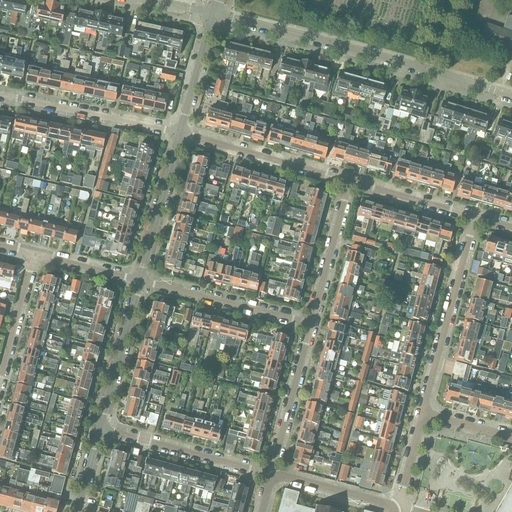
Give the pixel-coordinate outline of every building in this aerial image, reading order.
[(3,0),(1,10),(8,12),(7,17),(6,24),(10,25),(12,18),(13,13),(15,0),(3,0)] [(13,13),(12,18),(16,19),(18,14),(25,15),(28,0),(15,0),(13,13)] [(34,14),(33,19),(42,21),(42,20),(49,21),(53,4),(45,2),(45,4),(40,3),(38,15),(34,14)] [(49,21),(48,25),(63,29),(65,21),(63,20),(65,9),(61,8),(61,5),(53,4),(49,21)] [(77,10),(74,26),(86,29),(89,13),(84,12),(85,11),(79,9),(78,11),(77,10)] [(89,13),(86,29),(97,32),(102,14),(94,12),(94,14),(89,13)] [(102,14),(97,32),(105,33),(104,38),(108,39),(109,34),(113,18),(108,17),(109,15),(102,14)] [(511,16),(508,15),(503,29),(487,24),(481,40),(496,46),(495,48),(511,54),(511,53),(511,16)] [(113,18),(109,34),(121,37),(125,21),(124,21),(124,19),(118,18),(118,19),(113,18)] [(137,23),(133,39),(145,42),(149,26),(137,23)] [(144,47),(144,49),(148,50),(150,43),(157,44),(160,29),(149,26),(145,42),(144,47)] [(28,27),(26,38),(32,39),(35,28),(28,27)] [(160,29),(157,44),(169,47),(172,31),(160,29)] [(169,47),(168,52),(172,53),(174,48),(181,50),(184,34),(172,31),(169,47)] [(226,44),(222,59),(228,61),(227,62),(228,63),(225,75),(231,76),(231,75),(232,75),(235,63),(238,47),(226,44)] [(16,51),(11,75),(23,77),(26,63),(27,59),(20,58),(22,48),(17,47),(16,51)] [(235,63),(232,75),(235,76),(238,63),(246,65),(249,50),(238,47),(235,63)] [(128,60),(131,50),(125,48),(123,59),(128,60)] [(3,58),(0,72),(11,75),(16,51),(13,50),(12,55),(11,60),(3,58)] [(249,50),(246,65),(254,67),(252,77),(255,77),(261,53),(249,50)] [(171,61),(172,53),(168,52),(167,58),(166,58),(165,67),(176,69),(177,62),(171,61)] [(261,53),(255,77),(260,78),(262,70),(270,72),(274,56),(261,53)] [(29,68),(26,82),(38,84),(43,59),(44,56),(39,55),(37,69),(36,69),(29,68)] [(43,59),(38,84),(48,87),(51,72),(45,71),(47,59),(43,59)] [(283,59),(279,75),(286,77),(282,93),(279,103),(284,104),(287,94),(287,92),(289,87),(295,62),(283,59)] [(51,72),(48,87),(60,89),(66,61),(62,60),(59,74),(51,72)] [(66,61),(60,89),(70,91),(74,77),(67,76),(70,62),(66,61)] [(295,62),(289,87),(293,88),(295,79),(302,81),(307,63),(301,61),(300,64),(295,62)] [(74,77),(70,91),(82,94),(88,66),(88,65),(88,64),(89,64),(87,63),(84,63),(82,71),(75,69),(74,77)] [(300,103),(299,108),(307,110),(312,93),(312,90),(318,69),(314,67),(315,65),(307,63),(302,81),(310,83),(305,104),(304,104),(300,103)] [(128,64),(127,69),(139,72),(140,66),(128,64)] [(88,66),(82,94),(93,96),(96,81),(89,80),(92,67),(88,66),(88,65),(88,66)] [(318,69),(312,90),(317,91),(327,94),(329,84),(327,83),(330,72),(329,72),(329,70),(324,68),(323,70),(318,69)] [(177,74),(162,71),(160,79),(175,83),(177,74)] [(335,86),(332,95),(346,99),(348,93),(352,78),(347,76),(347,75),(342,73),(341,75),(340,74),(337,86),(335,86)] [(352,78),(348,93),(360,96),(364,81),(352,78)] [(123,87),(120,102),(131,104),(136,80),(132,79),(130,89),(123,87)] [(230,82),(218,79),(216,87),(228,90),(230,82)] [(136,80),(131,104),(142,106),(145,92),(139,91),(141,81),(136,80)] [(145,92),(142,106),(153,109),(159,84),(159,85),(160,81),(156,80),(155,84),(153,94),(145,92)] [(96,81),(93,96),(104,98),(108,84),(96,81)] [(364,81),(360,96),(366,98),(364,104),(369,105),(368,109),(375,84),(364,81)] [(108,84),(104,98),(116,101),(119,87),(119,86),(108,84)] [(159,84),(153,109),(165,111),(168,97),(162,96),(162,93),(164,86),(159,85),(159,84)] [(375,84),(368,109),(373,110),(374,104),(383,107),(385,102),(383,101),(387,87),(375,84)] [(222,97),(226,97),(228,90),(216,87),(214,94),(222,97)] [(395,105),(394,110),(409,115),(415,92),(409,90),(408,93),(403,91),(398,106),(395,105)] [(415,92),(409,115),(425,120),(429,109),(425,107),(428,98),(422,97),(422,94),(415,92)] [(207,119),(205,123),(207,124),(206,125),(212,127),(213,126),(217,127),(224,103),(226,97),(222,97),(221,102),(220,102),(217,111),(210,109),(207,119)] [(318,114),(323,115),(327,103),(321,102),(318,114)] [(224,103),(217,127),(222,128),(222,130),(228,132),(233,115),(226,113),(228,104),(224,103)] [(274,111),(276,105),(269,103),(266,112),(273,114),(274,111)] [(334,105),(327,103),(323,115),(330,117),(334,105)] [(438,118),(436,124),(442,125),(441,127),(448,129),(455,107),(443,103),(438,118)] [(233,115),(228,132),(235,134),(236,132),(240,133),(248,105),(244,104),(242,113),(234,111),(233,115)] [(248,105),(240,133),(245,135),(245,136),(251,138),(256,122),(249,120),(251,116),(250,116),(252,106),(248,105)] [(455,107),(448,129),(453,131),(455,124),(461,126),(466,110),(455,107)] [(340,120),(352,123),(354,117),(355,114),(343,110),(340,120)] [(466,110),(461,126),(473,129),(477,114),(466,110)] [(295,133),(290,149),(297,151),(298,150),(302,151),(309,127),(310,123),(312,115),(308,114),(302,135),(295,133)] [(472,133),(469,141),(474,143),(477,130),(485,133),(490,117),(477,114),(473,129),(472,133)] [(13,131),(11,139),(23,141),(24,134),(27,120),(16,117),(13,131)] [(365,120),(354,117),(352,123),(352,124),(363,127),(365,120)] [(0,120),(0,142),(2,133),(9,134),(12,121),(0,118),(0,120)] [(337,127),(338,122),(324,118),(323,123),(337,127)] [(381,132),(385,119),(379,118),(376,130),(381,132)] [(271,127),(267,141),(269,142),(268,143),(274,145),(275,143),(279,145),(286,120),(283,119),(281,125),(280,125),(279,129),(271,127)] [(392,121),(385,119),(381,132),(388,134),(392,121)] [(23,141),(22,146),(26,147),(28,140),(34,142),(35,136),(38,122),(27,120),(24,134),(23,141)] [(286,120),(279,145),(284,146),(283,147),(290,149),(295,133),(288,131),(288,127),(290,122),(286,120)] [(500,120),(494,136),(502,138),(498,150),(502,151),(511,124),(500,120)] [(38,151),(32,177),(38,178),(39,176),(42,161),(43,154),(44,151),(46,138),(49,124),(38,122),(35,136),(34,142),(41,143),(40,151),(38,151)] [(256,122),(251,138),(258,140),(259,139),(264,140),(268,126),(256,122)] [(423,143),(428,129),(430,124),(423,122),(417,142),(423,143)] [(309,127),(302,151),(307,152),(306,154),(313,156),(318,139),(319,135),(312,133),(313,128),(314,124),(310,123),(309,127)] [(46,138),(44,151),(49,152),(52,139),(57,141),(60,127),(49,124),(46,138)] [(511,124),(502,151),(502,149),(506,151),(508,145),(509,146),(510,141),(511,141),(511,124)] [(60,127),(57,141),(59,141),(59,143),(64,144),(62,153),(63,153),(62,158),(65,159),(66,155),(71,129),(60,127)] [(71,129),(66,155),(71,156),(72,151),(79,153),(80,145),(83,131),(71,129)] [(435,130),(428,129),(423,143),(430,145),(435,130)] [(83,131),(80,145),(87,147),(85,158),(89,159),(90,153),(91,148),(94,134),(83,131)] [(335,143),(331,157),(333,158),(332,159),(338,161),(339,159),(343,161),(350,137),(351,132),(346,131),(344,140),(342,145),(341,145),(335,143)] [(90,153),(89,159),(93,160),(96,149),(103,150),(106,136),(94,134),(91,148),(90,153)] [(110,134),(107,146),(115,148),(118,136),(110,134)] [(318,139),(313,156),(320,158),(321,156),(326,158),(331,137),(327,136),(325,142),(318,139)] [(350,137),(343,161),(348,162),(347,163),(354,165),(359,149),(352,147),(354,138),(350,137)] [(373,142),(366,167),(371,168),(370,170),(377,172),(382,156),(384,149),(377,147),(378,143),(379,138),(375,137),(374,138),(373,142)] [(359,149),(354,165),(361,167),(362,166),(366,167),(373,142),(369,141),(366,151),(359,149)] [(124,150),(124,151),(126,151),(152,158),(153,155),(154,155),(156,150),(154,150),(154,149),(147,147),(148,146),(142,144),(141,145),(139,150),(125,146),(124,150)] [(113,157),(115,148),(107,146),(105,154),(111,156),(113,157)] [(382,156),(377,172),(384,174),(385,172),(390,174),(390,172),(395,174),(401,151),(399,151),(399,150),(392,149),(391,152),(390,152),(388,157),(382,156)] [(491,152),(485,150),(481,160),(487,162),(491,152)] [(126,151),(125,155),(137,158),(136,163),(151,167),(153,161),(151,160),(152,158),(126,151)] [(395,174),(395,175),(399,177),(399,178),(406,180),(411,164),(404,162),(405,158),(404,158),(406,152),(402,151),(401,151),(395,174)] [(104,154),(102,162),(109,164),(111,156),(105,154),(104,154)] [(193,157),(192,161),(193,162),(192,166),(212,171),(216,172),(228,175),(230,166),(223,164),(222,169),(207,165),(209,160),(208,160),(209,159),(204,158),(203,159),(195,156),(194,157),(193,157)] [(422,167),(418,182),(422,183),(422,185),(429,187),(434,170),(435,166),(427,164),(429,159),(425,158),(423,164),(422,167)] [(121,164),(120,168),(121,168),(147,175),(148,172),(150,173),(151,167),(136,163),(128,161),(126,166),(121,164)] [(7,162),(5,168),(17,171),(18,164),(7,162)] [(102,162),(100,171),(107,173),(109,164),(102,162)] [(18,164),(17,171),(26,173),(28,166),(18,164)] [(411,164),(406,180),(413,182),(413,180),(418,182),(422,167),(420,166),(411,164)] [(447,168),(441,188),(445,190),(445,191),(451,193),(451,191),(453,192),(457,177),(449,175),(451,171),(450,171),(451,165),(448,164),(447,168)] [(434,170),(429,187),(436,189),(436,187),(441,188),(447,168),(435,165),(435,166),(434,170)] [(189,169),(188,175),(204,179),(205,174),(211,176),(212,171),(192,166),(191,170),(189,169)] [(235,184),(229,205),(233,206),(243,170),(240,169),(240,168),(235,166),(235,168),(234,168),(230,182),(235,184)] [(121,168),(120,172),(133,175),(131,180),(147,184),(148,178),(146,178),(147,175),(121,168)] [(243,170),(233,206),(237,207),(241,192),(246,193),(252,171),(248,170),(247,171),(243,170)] [(107,173),(100,171),(98,181),(104,182),(105,182),(107,173)] [(252,171),(246,193),(255,195),(261,175),(257,174),(257,173),(252,171)] [(465,171),(458,195),(463,197),(462,198),(469,200),(474,184),(473,184),(466,182),(468,178),(467,178),(469,172),(465,171)] [(73,178),(71,185),(72,185),(72,186),(80,188),(82,177),(74,175),(73,178)] [(93,190),(96,177),(85,175),(83,187),(93,190)] [(188,175),(187,180),(188,180),(187,184),(218,193),(219,188),(203,184),(204,179),(188,175)] [(261,175),(255,195),(264,198),(270,176),(265,175),(265,176),(261,175)] [(60,182),(71,185),(73,178),(62,176),(60,182)] [(264,198),(263,200),(272,203),(273,201),(272,200),(278,180),(274,179),(275,178),(270,176),(264,198)] [(474,184),(469,200),(476,202),(476,201),(481,202),(488,178),(483,176),(482,180),(475,178),(473,184),(474,184)] [(23,178),(18,177),(15,187),(21,188),(23,178)] [(122,183),(121,187),(143,192),(143,190),(145,190),(147,184),(131,180),(123,178),(122,183)] [(488,178),(481,202),(486,203),(485,205),(492,207),(497,191),(499,187),(490,185),(492,179),(488,178)] [(278,180),(272,200),(273,201),(281,203),(282,197),(283,197),(287,183),(287,181),(282,180),(282,181),(278,180)] [(102,191),(104,182),(98,181),(96,190),(102,191)] [(497,191),(492,207),(499,209),(499,207),(504,208),(511,184),(507,183),(504,193),(497,191)] [(184,188),(183,193),(199,197),(200,193),(217,197),(218,193),(187,184),(186,188),(184,188)] [(57,186),(53,185),(52,192),(56,193),(57,193),(61,194),(62,187),(57,186)] [(121,187),(119,196),(140,201),(142,201),(143,196),(142,195),(143,192),(121,187)] [(23,190),(16,188),(14,195),(21,197),(23,190)] [(307,188),(305,197),(325,203),(326,199),(327,199),(329,195),(327,194),(319,191),(319,190),(314,189),(314,190),(307,188)] [(88,193),(77,190),(75,197),(79,198),(79,199),(88,202),(89,196),(88,193)] [(101,194),(95,192),(93,201),(99,202),(101,194)] [(183,193),(182,198),(183,199),(182,203),(213,211),(218,212),(218,211),(215,207),(198,202),(199,197),(183,193)] [(291,193),(290,198),(309,203),(308,208),(324,212),(325,207),(324,207),(325,203),(305,197),(300,196),(300,195),(296,194),(291,193)] [(20,217),(17,229),(29,232),(33,217),(25,215),(29,200),(25,199),(21,213),(20,217)] [(112,202),(111,206),(116,207),(137,213),(138,210),(140,210),(141,205),(139,205),(139,204),(121,199),(120,204),(117,203),(112,202)] [(358,209),(356,214),(358,215),(357,216),(365,218),(370,219),(374,205),(369,204),(369,202),(364,200),(363,202),(362,202),(359,209),(358,209)] [(179,206),(178,211),(180,212),(179,212),(194,216),(195,211),(212,215),(213,211),(182,203),(181,207),(179,206)] [(370,219),(365,236),(367,237),(369,237),(374,221),(381,223),(385,207),(379,205),(379,206),(374,205),(370,219)] [(0,224),(6,226),(10,210),(0,207),(0,224)] [(116,207),(114,211),(122,213),(121,218),(136,222),(138,216),(136,215),(137,213),(116,207)] [(287,207),(286,211),(320,220),(321,217),(323,217),(324,212),(308,208),(307,212),(287,207)] [(381,223),(379,229),(391,232),(391,231),(396,211),(391,210),(392,208),(385,207),(381,223)] [(10,210),(6,226),(17,229),(20,217),(21,213),(10,210)] [(96,213),(90,211),(88,219),(95,220),(96,213)] [(286,211),(285,215),(304,221),(303,225),(319,230),(321,225),(319,224),(320,220),(286,211)] [(396,211),(391,231),(402,234),(403,234),(408,213),(402,211),(402,213),(396,211)] [(408,213),(403,234),(414,237),(419,218),(414,217),(415,215),(408,213)] [(177,216),(175,221),(177,222),(176,225),(196,230),(199,221),(179,216),(177,216)] [(33,217),(29,232),(40,235),(44,219),(33,217)] [(278,238),(280,229),(281,227),(281,225),(282,221),(269,217),(269,218),(268,218),(266,224),(264,231),(266,231),(265,235),(278,238)] [(112,220),(111,224),(132,230),(133,227),(135,228),(136,222),(121,218),(120,222),(112,220)] [(370,219),(365,218),(362,229),(361,229),(356,228),(352,241),(365,244),(366,240),(367,237),(365,236),(370,219)] [(414,237),(413,238),(414,238),(418,239),(420,233),(427,235),(431,220),(425,218),(425,220),(419,218),(414,237)] [(44,219),(40,235),(52,238),(56,222),(49,221),(44,219)] [(88,220),(86,227),(93,229),(95,229),(96,222),(88,220)] [(237,226),(246,228),(247,222),(238,220),(237,226)] [(428,236),(426,241),(436,243),(437,244),(442,224),(437,223),(437,221),(431,220),(427,235),(428,236)] [(56,222),(52,238),(63,241),(67,225),(56,222)] [(111,224),(110,229),(117,231),(116,235),(132,239),(133,233),(132,233),(132,230),(111,224)] [(222,232),(225,233),(226,227),(224,227),(224,226),(218,224),(216,231),(222,232)] [(436,243),(433,255),(438,257),(439,255),(443,240),(450,242),(450,241),(452,241),(453,236),(452,236),(454,228),(453,227),(453,226),(448,224),(447,226),(442,224),(437,244),(436,243)] [(67,225),(63,241),(75,244),(79,228),(67,225)] [(174,227),(172,233),(189,237),(190,233),(190,232),(197,234),(197,235),(212,239),(213,235),(206,233),(196,230),(176,225),(176,227),(174,227)] [(296,229),(295,233),(315,238),(316,234),(318,235),(319,230),(303,225),(302,230),(296,229)] [(86,227),(84,235),(91,237),(93,229),(86,227)] [(226,227),(225,233),(224,236),(233,239),(235,229),(226,227)] [(283,229),(282,233),(294,237),(293,242),(298,243),(313,247),(313,246),(314,247),(316,242),(314,242),(315,238),(295,233),(290,231),(283,229)] [(108,233),(106,242),(128,247),(128,245),(130,245),(132,239),(116,235),(108,233)] [(172,233),(171,239),(172,239),(172,242),(204,251),(205,247),(199,245),(187,242),(189,237),(172,233)] [(84,235),(81,245),(93,248),(95,243),(101,245),(113,248),(112,253),(112,254),(117,256),(118,254),(125,257),(125,256),(127,256),(129,251),(127,250),(128,247),(106,242),(91,237),(84,235)] [(483,259),(482,260),(491,263),(491,260),(497,240),(495,240),(496,238),(491,237),(490,238),(489,238),(487,243),(485,242),(483,251),(485,252),(484,253),(483,259)] [(497,240),(491,260),(502,263),(508,242),(502,240),(501,241),(497,240)] [(169,244),(168,250),(184,255),(185,250),(197,253),(203,255),(204,251),(172,242),(171,245),(169,244)] [(511,242),(508,242),(502,263),(511,266),(511,242)] [(279,245),(278,249),(310,258),(311,254),(312,255),(314,250),(312,249),(292,243),(291,248),(279,245)] [(347,258),(346,263),(371,270),(372,265),(362,262),(364,256),(369,258),(371,250),(352,245),(351,252),(349,251),(349,252),(348,252),(346,258),(347,258)] [(210,255),(204,278),(205,278),(204,280),(210,281),(210,279),(213,280),(220,255),(221,248),(217,247),(214,256),(210,255)] [(227,262),(221,284),(227,286),(228,284),(230,285),(239,252),(239,249),(235,248),(232,263),(227,262)] [(402,248),(400,253),(409,256),(410,250),(402,248)] [(278,249),(277,254),(294,258),(293,263),(309,267),(310,262),(309,262),(310,258),(278,249)] [(168,250),(166,256),(168,257),(167,259),(194,267),(195,263),(183,259),(184,255),(168,250)] [(409,256),(420,259),(422,253),(410,250),(409,256)] [(239,252),(230,285),(233,285),(233,287),(239,288),(243,272),(238,271),(243,253),(239,252)] [(243,272),(239,288),(245,290),(245,288),(248,289),(256,256),(257,254),(252,253),(249,266),(247,273),(243,272)] [(431,255),(422,253),(420,259),(430,261),(431,255)] [(220,255),(213,280),(216,281),(215,283),(221,284),(227,262),(228,257),(220,255)] [(433,255),(432,262),(442,264),(443,258),(438,257),(433,255)] [(256,256),(248,289),(251,290),(250,291),(256,293),(256,291),(257,291),(262,272),(257,270),(258,263),(259,264),(260,257),(256,256)] [(164,262),(163,267),(165,268),(164,268),(173,271),(173,272),(178,273),(178,272),(179,272),(180,267),(188,269),(188,270),(197,272),(195,277),(201,279),(204,269),(194,267),(167,259),(166,262),(164,262)] [(274,263),(273,267),(305,276),(306,272),(308,272),(309,267),(293,263),(292,268),(274,263)] [(343,268),(342,274),(358,278),(359,272),(370,275),(371,270),(346,263),(345,268),(343,268)] [(417,274),(437,280),(439,275),(440,275),(441,270),(440,270),(440,268),(420,263),(417,274)] [(3,265),(0,274),(0,281),(11,284),(15,268),(3,265)] [(273,267),(272,271),(285,274),(283,279),(288,281),(304,285),(306,280),(304,279),(305,276),(273,267)] [(401,276),(402,270),(397,268),(394,279),(402,281),(403,276),(401,276)] [(486,277),(488,271),(478,268),(477,275),(486,277)] [(412,272),(411,277),(422,280),(420,287),(436,291),(437,285),(436,284),(437,280),(417,274),(412,272)] [(341,280),(340,285),(358,290),(359,286),(356,285),(358,278),(342,274),(340,280),(341,280)] [(45,277),(44,282),(45,282),(45,285),(66,291),(73,293),(77,294),(80,283),(73,281),(71,288),(67,287),(59,285),(61,280),(60,280),(60,279),(55,277),(55,278),(47,276),(47,277),(45,277)] [(388,286),(390,278),(381,276),(379,283),(388,286)] [(476,280),(475,286),(476,286),(475,290),(489,293),(500,296),(501,292),(490,289),(492,283),(478,279),(477,281),(476,280)] [(268,284),(268,285),(301,293),(302,289),(303,290),(304,285),(288,281),(287,285),(269,281),(268,284)] [(83,283),(80,294),(87,296),(91,297),(91,296),(113,302),(114,300),(115,300),(117,295),(115,294),(115,293),(108,291),(108,290),(103,289),(102,290),(97,288),(96,294),(88,291),(90,285),(83,283)] [(259,292),(266,294),(267,289),(268,285),(268,284),(265,284),(262,283),(259,292)] [(389,290),(394,291),(395,292),(397,286),(391,284),(389,290)] [(42,287),(40,293),(56,297),(57,293),(65,296),(66,291),(45,285),(44,288),(42,287)] [(268,285),(267,289),(279,292),(278,297),(284,299),(284,300),(289,301),(289,300),(298,302),(300,302),(301,297),(300,297),(301,293),(268,285)] [(337,290),(336,296),(352,301),(352,300),(354,294),(363,296),(364,292),(358,290),(340,285),(339,290),(337,290)] [(412,292),(411,296),(432,302),(433,297),(434,297),(436,291),(420,287),(419,293),(416,293),(412,292)] [(473,293),(471,299),(487,303),(488,297),(489,293),(475,290),(474,293),(473,293)] [(40,293),(39,299),(41,300),(40,302),(73,311),(74,307),(70,306),(54,302),(56,297),(40,293)] [(91,297),(90,300),(98,303),(97,307),(112,311),(114,306),(112,305),(113,302),(91,296),(91,297)] [(335,303),(334,308),(361,315),(363,311),(350,308),(352,301),(336,296),(334,303),(335,303)] [(411,296),(409,307),(430,313),(432,307),(430,306),(432,302),(411,296)] [(471,299),(469,305),(471,306),(470,309),(495,316),(496,311),(493,311),(495,305),(487,303),(471,299)] [(37,305),(36,311),(51,315),(52,311),(61,313),(72,316),(73,311),(40,302),(39,305),(37,305)] [(394,303),(388,302),(385,313),(390,315),(394,303)] [(155,303),(152,313),(167,316),(173,318),(177,319),(183,321),(183,320),(189,322),(192,311),(185,310),(184,316),(174,314),(175,308),(169,307),(169,306),(164,304),(164,305),(155,303)] [(76,307),(75,311),(108,320),(109,317),(111,317),(112,311),(97,307),(96,312),(87,310),(76,307)] [(409,307),(405,318),(426,324),(427,319),(428,319),(430,313),(409,307)] [(331,312),(330,318),(331,318),(331,319),(350,325),(352,317),(355,318),(355,319),(360,321),(361,315),(334,308),(333,313),(331,312)] [(467,313),(466,318),(467,318),(467,319),(486,324),(488,320),(493,321),(495,316),(470,309),(469,313),(467,313)] [(36,311),(34,317),(36,317),(35,320),(67,328),(68,324),(58,322),(50,320),(51,315),(36,311)] [(75,311),(74,315),(85,318),(93,321),(92,325),(108,329),(109,323),(107,322),(108,320),(75,311)] [(190,328),(187,340),(192,341),(191,348),(195,349),(204,316),(199,315),(200,313),(195,312),(195,314),(194,313),(190,328)] [(152,313),(150,322),(164,326),(169,327),(171,322),(172,322),(173,318),(167,316),(152,313)] [(195,349),(194,355),(198,356),(204,332),(209,333),(213,317),(208,315),(208,317),(204,316),(195,349)] [(213,317),(209,333),(213,334),(214,334),(210,349),(214,350),(222,320),(218,319),(218,318),(213,317)] [(504,317),(503,317),(502,317),(500,328),(505,329),(508,318),(504,317)] [(33,322),(31,327),(33,328),(33,329),(46,333),(48,327),(60,331),(66,333),(67,328),(35,320),(34,323),(33,322)] [(222,320),(214,350),(218,351),(220,344),(225,345),(227,338),(231,321),(226,320),(226,321),(222,320)] [(227,338),(225,345),(229,346),(229,349),(230,349),(228,354),(233,355),(240,325),(236,324),(236,323),(231,321),(227,338)] [(465,322),(464,327),(465,327),(464,331),(488,338),(489,338),(490,334),(485,332),(486,326),(481,325),(466,321),(466,322),(465,322)] [(150,322),(147,331),(167,336),(171,338),(178,339),(179,340),(184,341),(185,336),(179,334),(168,332),(163,331),(164,326),(150,322)] [(330,322),(329,328),(330,328),(329,332),(349,337),(349,338),(354,339),(355,335),(349,333),(351,327),(332,322),(332,323),(330,322)] [(404,327),(402,332),(422,337),(423,332),(425,333),(426,327),(425,327),(425,326),(411,322),(409,328),(404,327)] [(71,324),(70,328),(103,337),(104,334),(106,335),(108,329),(92,325),(91,329),(71,324)] [(240,325),(233,355),(237,356),(241,341),(246,342),(250,327),(249,327),(249,326),(245,325),(244,326),(240,325)] [(387,327),(382,325),(379,334),(386,336),(388,327),(387,327)] [(70,328),(69,332),(76,334),(77,334),(89,337),(87,342),(101,346),(101,345),(103,346),(104,340),(103,340),(103,337),(70,328)] [(30,331),(29,336),(31,337),(30,340),(61,348),(63,344),(57,342),(57,343),(44,339),(46,334),(32,331),(30,331)] [(147,331),(145,340),(159,344),(161,339),(165,340),(167,336),(147,331)] [(462,334),(460,341),(476,345),(480,346),(482,346),(483,341),(489,342),(490,338),(489,338),(488,338),(464,331),(463,335),(462,334)] [(258,335),(257,339),(287,347),(288,342),(289,343),(290,338),(289,338),(289,337),(282,335),(282,333),(276,332),(276,334),(275,333),(273,339),(258,335)] [(327,335),(325,341),(344,346),(344,347),(347,347),(349,338),(349,337),(329,332),(328,336),(327,335)] [(402,332),(400,343),(420,348),(422,342),(421,342),(422,337),(402,332)] [(257,339),(256,343),(271,347),(269,352),(285,356),(287,351),(286,351),(287,347),(257,339)] [(504,341),(502,341),(497,339),(494,348),(500,350),(501,350),(504,341)] [(27,342),(26,348),(41,352),(42,348),(50,350),(62,353),(63,349),(61,348),(30,340),(29,342),(27,342)] [(145,340),(142,350),(173,358),(174,353),(158,349),(159,344),(145,340)] [(325,341),(324,347),(325,348),(324,351),(350,359),(352,354),(343,352),(344,347),(344,346),(325,341)] [(460,341),(458,347),(460,347),(459,351),(481,356),(482,357),(483,357),(484,353),(479,351),(480,346),(476,345),(460,341)] [(400,343),(397,354),(416,359),(417,354),(419,355),(420,348),(400,343)] [(68,345),(67,349),(72,350),(76,351),(98,357),(99,355),(100,355),(102,350),(100,349),(100,348),(87,345),(85,350),(78,348),(78,347),(68,345)] [(385,350),(379,349),(374,347),(371,356),(377,358),(378,353),(380,354),(381,352),(385,353),(385,350)] [(26,348),(24,354),(26,354),(25,357),(57,365),(58,362),(48,359),(40,357),(41,352),(26,348)] [(491,359),(497,361),(499,361),(501,350),(500,350),(494,348),(492,355),(491,359)] [(142,350),(140,359),(154,363),(156,358),(172,362),(173,358),(142,350)] [(76,351),(75,356),(83,358),(82,362),(97,366),(99,360),(97,360),(98,357),(76,351)] [(322,355),(320,361),(336,365),(337,360),(349,363),(350,359),(324,351),(323,355),(322,355)] [(456,354),(455,359),(456,360),(456,361),(470,365),(472,359),(479,361),(481,356),(459,351),(458,354),(456,354)] [(253,353),(252,357),(282,365),(283,361),(284,361),(285,356),(269,352),(268,357),(253,353)] [(392,352),(390,358),(401,361),(400,366),(415,370),(416,364),(415,364),(416,359),(397,354),(392,352)] [(502,354),(500,361),(507,363),(509,356),(502,354)] [(23,359),(21,365),(36,369),(38,365),(46,367),(52,369),(50,373),(56,375),(58,366),(57,365),(25,357),(24,360),(23,359)] [(252,357),(251,361),(266,365),(265,370),(280,374),(282,369),(281,369),(282,365),(252,357)] [(491,359),(488,369),(494,371),(497,361),(491,359)] [(137,362),(136,366),(137,367),(136,371),(166,378),(167,374),(152,370),(153,365),(139,361),(139,362),(137,362)] [(320,361),(319,367),(320,367),(319,371),(344,378),(345,373),(334,370),(336,365),(320,361)] [(504,373),(507,363),(500,361),(497,371),(504,373)] [(63,362),(61,366),(67,368),(71,369),(93,375),(94,372),(96,372),(97,366),(82,362),(81,367),(63,362)] [(189,372),(191,366),(181,363),(180,369),(189,372)] [(463,379),(466,366),(455,363),(452,374),(460,376),(459,378),(463,379)] [(21,365),(19,371),(21,372),(20,374),(52,383),(53,383),(54,379),(35,374),(36,369),(21,365)] [(361,371),(367,373),(369,366),(363,365),(361,370),(361,371)] [(191,366),(189,372),(197,374),(199,368),(191,366)] [(397,377),(410,381),(412,376),(413,377),(415,370),(400,366),(397,377)] [(71,369),(70,373),(78,375),(77,380),(92,384),(94,378),(92,377),(93,375),(71,369)] [(248,371),(247,375),(277,383),(278,379),(279,379),(280,374),(265,370),(263,375),(248,371)] [(134,374),(133,379),(147,383),(148,379),(153,380),(165,383),(167,384),(169,379),(166,378),(136,371),(135,375),(134,374)] [(178,387),(181,373),(174,371),(170,384),(178,387)] [(316,375),(315,381),(330,385),(332,380),(344,383),(345,378),(344,378),(319,371),(318,375),(316,375)] [(367,373),(361,371),(358,382),(362,383),(364,384),(367,373)] [(383,373),(382,378),(395,382),(393,388),(407,392),(408,391),(409,391),(410,386),(409,386),(410,381),(397,377),(394,376),(386,374),(383,373)] [(18,377),(17,382),(18,383),(32,387),(33,382),(45,385),(50,387),(52,383),(20,374),(20,377),(18,377)] [(247,375),(246,379),(261,383),(260,389),(274,393),(275,392),(276,392),(277,388),(276,387),(277,383),(247,375)] [(133,379),(131,384),(133,385),(131,389),(151,394),(150,394),(161,397),(162,393),(146,388),(147,383),(133,379)] [(56,383),(55,383),(88,392),(89,389),(91,390),(92,384),(77,380),(76,385),(68,383),(56,380),(56,383)] [(315,381),(313,387),(314,387),(313,391),(338,397),(340,393),(329,390),(330,385),(315,381)] [(356,381),(353,391),(359,393),(362,383),(358,382),(356,381)] [(55,383),(54,387),(66,390),(74,392),(72,397),(86,401),(86,400),(88,401),(89,395),(88,395),(88,392),(55,383)] [(472,391),(468,407),(474,408),(474,407),(479,408),(483,394),(485,387),(474,384),(472,391)] [(15,388),(13,394),(29,398),(30,393),(38,395),(43,396),(44,397),(43,400),(49,402),(51,394),(18,385),(17,388),(15,388)] [(446,393),(445,398),(446,398),(446,399),(447,400),(447,401),(452,402),(452,401),(457,403),(461,388),(449,385),(447,394),(446,393)] [(461,388),(457,403),(462,404),(461,405),(468,407),(472,391),(461,388)] [(129,393),(128,398),(148,403),(150,394),(151,394),(131,389),(130,393),(129,393)] [(381,395),(379,400),(404,406),(406,396),(385,390),(383,396),(381,395)] [(311,394),(310,399),(311,400),(311,401),(325,405),(327,399),(337,402),(338,397),(313,391),(312,394),(311,394)] [(350,401),(357,402),(359,393),(353,391),(350,401)] [(497,413),(501,414),(507,393),(503,391),(502,393),(496,391),(495,397),(494,397),(490,413),(496,414),(497,413)] [(240,392),(238,398),(243,399),(247,400),(271,407),(272,403),(273,403),(274,398),(273,398),(273,397),(259,393),(258,398),(243,394),(241,393),(240,392)] [(361,393),(358,404),(366,406),(368,396),(367,396),(367,395),(361,393)] [(511,394),(507,393),(501,414),(506,416),(506,417),(511,418),(511,394)] [(13,394),(12,400),(14,400),(13,403),(46,412),(47,408),(38,405),(27,403),(29,398),(13,394)] [(181,400),(173,430),(177,431),(176,432),(181,433),(185,418),(181,417),(187,396),(182,394),(181,400)] [(483,394),(479,408),(484,410),(484,411),(490,413),(494,397),(483,394)] [(128,398),(126,403),(128,403),(127,407),(146,412),(148,403),(128,398)] [(163,422),(162,426),(163,427),(163,428),(168,430),(169,429),(173,430),(181,400),(175,399),(174,405),(169,404),(164,423),(163,422)] [(60,402),(59,406),(83,412),(84,410),(85,410),(87,405),(85,404),(85,403),(72,400),(70,405),(60,402)] [(247,400),(246,405),(255,407),(254,412),(269,416),(271,411),(269,411),(271,407),(247,400)] [(379,400),(378,404),(388,407),(386,412),(386,413),(401,417),(404,406),(379,400)] [(199,405),(191,435),(195,436),(195,437),(200,438),(204,423),(206,413),(202,412),(204,403),(200,401),(199,405)] [(357,402),(350,401),(348,411),(354,413),(357,402)] [(307,403),(306,408),(307,409),(306,412),(328,418),(329,414),(322,412),(323,406),(309,402),(309,403),(307,403)] [(185,418),(181,433),(186,435),(187,433),(191,435),(199,405),(194,404),(190,419),(185,418)] [(10,405),(9,411),(11,411),(10,414),(38,421),(39,418),(37,417),(24,413),(26,408),(12,405),(12,406),(10,405)] [(204,423),(200,438),(205,440),(205,438),(209,439),(217,410),(218,406),(214,405),(208,424),(204,423)] [(59,406),(58,410),(68,413),(67,417),(82,422),(84,415),(82,415),(83,412),(59,406)] [(124,411),(123,415),(124,416),(124,417),(132,419),(132,420),(137,421),(137,420),(138,420),(140,415),(149,418),(147,424),(156,427),(159,416),(156,415),(153,414),(146,412),(127,407),(126,411),(124,411)] [(217,410),(209,439),(213,441),(213,442),(218,443),(219,442),(220,442),(221,438),(220,438),(223,428),(218,427),(222,411),(217,410)] [(381,411),(380,414),(385,415),(383,423),(383,424),(398,428),(401,417),(386,413),(386,412),(381,411)] [(248,415),(246,420),(266,425),(267,421),(268,421),(269,416),(254,412),(252,417),(248,415)] [(304,416),(302,422),(318,426),(319,420),(327,422),(328,418),(306,412),(305,416),(304,416)] [(346,413),(344,422),(351,424),(354,415),(346,413)] [(7,416),(6,422),(21,426),(22,422),(30,424),(41,427),(43,422),(38,421),(10,414),(9,417),(7,416)] [(362,430),(363,428),(365,418),(357,416),(354,429),(362,430)] [(58,419),(56,424),(78,430),(79,427),(81,428),(82,422),(67,417),(66,421),(58,419)] [(246,420),(245,425),(250,426),(249,430),(264,434),(266,429),(264,429),(266,425),(246,420)] [(6,422),(4,428),(6,429),(5,431),(29,438),(30,434),(20,431),(21,426),(6,422)] [(302,422),(301,428),(302,428),(301,432),(329,439),(330,436),(316,432),(318,426),(302,422)] [(341,432),(349,434),(351,424),(344,422),(341,432)] [(378,422),(375,434),(380,435),(395,439),(398,428),(383,424),(383,423),(382,423),(378,422)] [(53,423),(52,427),(64,430),(62,435),(76,439),(76,438),(78,438),(79,433),(77,433),(78,430),(56,424),(53,423)] [(230,430),(229,434),(237,437),(261,443),(262,439),(263,439),(264,434),(249,430),(247,436),(243,434),(230,430)] [(3,434),(1,440),(16,444),(17,439),(28,442),(29,438),(5,431),(4,434),(3,434)] [(357,446),(359,437),(360,433),(353,431),(350,445),(354,446),(355,445),(357,446)] [(299,435),(297,441),(313,446),(314,440),(328,444),(329,439),(301,432),(300,436),(299,435)] [(339,442),(346,444),(349,434),(341,432),(339,442)] [(228,434),(226,444),(233,446),(234,441),(236,441),(237,437),(229,434),(229,435),(228,434)] [(375,438),(374,441),(378,442),(376,451),(391,455),(394,443),(395,439),(380,435),(379,439),(375,438)] [(41,437),(40,441),(45,442),(47,443),(73,450),(74,447),(75,447),(77,442),(75,442),(75,441),(62,437),(60,442),(48,438),(48,439),(41,437)] [(261,443),(237,437),(236,441),(240,442),(238,449),(245,450),(249,452),(250,450),(258,453),(258,452),(260,452),(261,447),(260,447),(261,443)] [(1,440),(0,443),(0,445),(1,446),(0,449),(27,456),(31,457),(32,453),(15,448),(16,444),(1,440)] [(297,441),(296,447),(297,448),(296,452),(318,457),(319,453),(311,451),(313,446),(297,441)] [(343,454),(346,444),(339,442),(336,452),(343,454)] [(47,443),(46,447),(58,450),(57,455),(72,459),(74,453),(72,452),(73,450),(47,443)] [(367,448),(364,460),(372,462),(387,467),(391,455),(376,451),(367,448)] [(0,458),(16,463),(18,458),(26,460),(27,456),(0,449),(0,450),(0,458)] [(113,452),(112,457),(113,458),(112,461),(142,469),(145,458),(139,457),(137,463),(132,462),(127,461),(128,455),(128,454),(123,452),(122,454),(115,452),(113,452)] [(293,455),(292,460),(293,461),(293,462),(301,464),(301,466),(306,467),(306,466),(307,466),(309,460),(316,462),(322,464),(323,459),(318,457),(296,452),(295,455),(293,455)] [(330,456),(329,460),(340,463),(342,456),(336,454),(335,458),(330,456)] [(40,455),(39,459),(68,467),(69,464),(71,465),(72,459),(57,455),(55,460),(40,455)] [(34,458),(32,462),(53,468),(52,472),(66,476),(66,475),(68,476),(69,470),(67,470),(68,467),(39,459),(34,458)] [(146,461),(143,474),(148,476),(145,488),(149,489),(150,484),(155,463),(153,462),(153,461),(148,459),(147,461),(146,461)] [(338,474),(340,463),(329,460),(328,465),(332,466),(331,472),(338,474)] [(361,465),(360,470),(385,476),(387,467),(372,462),(364,460),(363,465),(361,465)] [(110,463),(108,469),(124,473),(125,469),(141,473),(142,469),(112,461),(112,463),(110,463)] [(155,463),(150,484),(154,485),(156,478),(160,479),(165,464),(159,462),(158,464),(155,463)] [(161,496),(160,500),(164,501),(165,497),(167,489),(173,468),(170,467),(171,465),(165,464),(160,479),(165,480),(161,496)] [(346,482),(350,467),(342,465),(338,480),(346,482)] [(164,501),(166,502),(166,504),(172,505),(173,503),(168,502),(173,482),(178,483),(182,468),(176,467),(176,468),(173,468),(167,489),(165,497),(164,501)] [(182,468),(178,483),(183,485),(181,492),(185,493),(190,472),(187,472),(188,470),(182,468)] [(355,468),(353,474),(362,477),(359,487),(371,490),(372,484),(382,486),(385,476),(360,470),(355,468)] [(16,482),(9,508),(20,511),(27,482),(30,472),(19,469),(16,482)] [(30,472),(27,482),(20,511),(23,511),(32,511),(39,485),(38,485),(39,483),(40,483),(43,472),(31,469),(30,472)] [(108,469),(107,475),(109,475),(108,477),(138,485),(140,478),(132,476),(131,478),(123,476),(124,473),(108,469)] [(185,493),(184,497),(188,498),(189,494),(191,487),(196,488),(199,473),(193,471),(193,473),(190,472),(185,493)] [(43,472),(40,483),(42,483),(44,477),(49,479),(50,474),(43,472)] [(199,473),(196,488),(200,490),(199,497),(202,498),(208,477),(205,476),(205,475),(199,473)] [(54,475),(51,488),(44,511),(56,511),(66,478),(54,475)] [(208,477),(202,498),(206,499),(208,492),(213,493),(217,479),(216,479),(216,478),(211,476),(210,478),(208,477)] [(105,480),(104,486),(106,486),(105,487),(119,491),(120,486),(127,487),(127,489),(136,491),(138,485),(108,477),(107,481),(105,480)] [(219,480),(216,489),(222,490),(225,491),(246,497),(247,494),(248,494),(250,489),(248,488),(241,486),(242,484),(236,483),(236,484),(227,482),(227,485),(224,484),(225,481),(219,480)] [(2,487),(0,493),(0,506),(2,508),(4,507),(9,508),(16,482),(11,481),(9,489),(2,487)] [(511,511),(511,484),(495,511),(511,511)] [(39,485),(32,511),(44,511),(51,488),(39,485)] [(299,493),(284,489),(277,511),(369,511),(364,511),(363,511),(340,511),(317,506),(315,510),(296,505),(299,493)] [(224,494),(224,495),(231,497),(230,501),(245,506),(247,500),(245,499),(246,497),(225,491),(224,494)] [(135,511),(138,502),(140,497),(128,493),(122,511),(135,511)] [(138,502),(135,511),(148,511),(150,507),(152,508),(154,500),(140,496),(140,497),(138,502)] [(110,511),(113,502),(105,501),(103,508),(99,507),(97,511),(110,511)] [(213,502),(212,506),(216,507),(220,508),(234,511),(241,511),(242,511),(244,511),(245,506),(230,501),(229,506),(213,502)]
